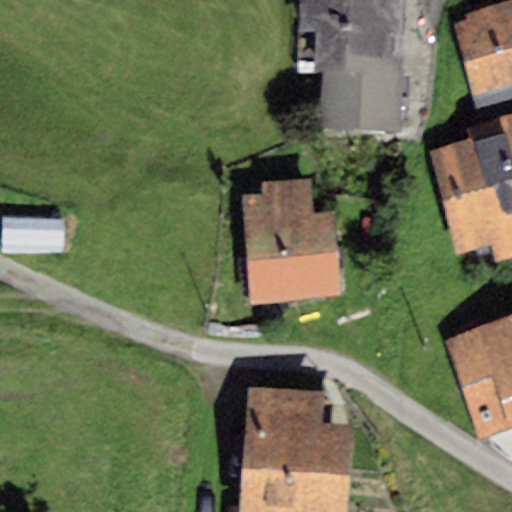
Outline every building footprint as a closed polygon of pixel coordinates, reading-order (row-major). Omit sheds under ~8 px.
[(403,0),(299,0),(298,30),(314,30),(312,69),(322,69),(321,131),(398,131),(403,0)] [(463,19),(451,23),(479,119),(511,109),(511,0),(461,14),(463,19)] [(472,140),(429,152),(456,251),(489,242),(495,264),(511,259),(511,116),(468,128),(472,140)] [(244,196),(254,301),(341,293),(333,209),(314,211),(310,177),(262,181),(263,195),(244,196)] [(511,315),(442,341),(478,441),(511,428),(511,315)] [(249,390),(240,511),(344,511),(351,424),(324,422),(326,395),(249,390)]
